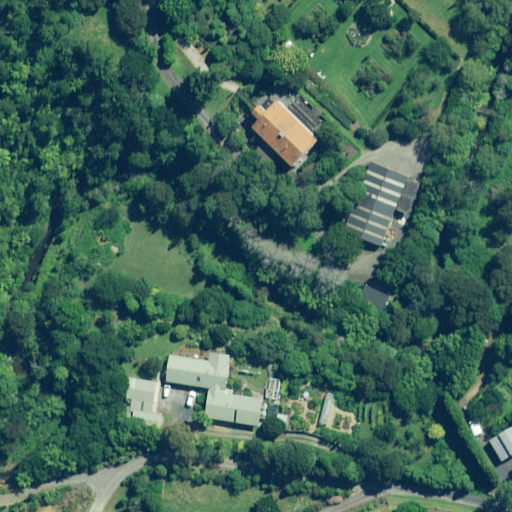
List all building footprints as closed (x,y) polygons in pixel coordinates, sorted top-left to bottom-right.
[(293,168),(319,141),(311,133),(324,120),(298,95),(285,108),(279,102),(267,113),(260,106),(252,114),(260,121),(253,128),(264,139),(281,156),(293,168)] [(276,159),(262,144),(248,158),(262,172),(276,159)] [(420,183),(371,163),(343,232),(379,246),(394,210),(407,215),(420,183)] [(402,282),(396,274),(387,281),(393,289),(402,282)] [(387,296),(364,285),(357,302),(379,312),(387,296)] [(282,374),(272,372),(267,398),(277,400),(282,374)] [(232,391),(209,387),(205,418),(259,427),(263,401),(232,396),(232,391)] [(162,415),(122,410),(120,424),(160,428),(162,415)] [(290,416),(277,415),(276,426),(290,426),(290,416)]
